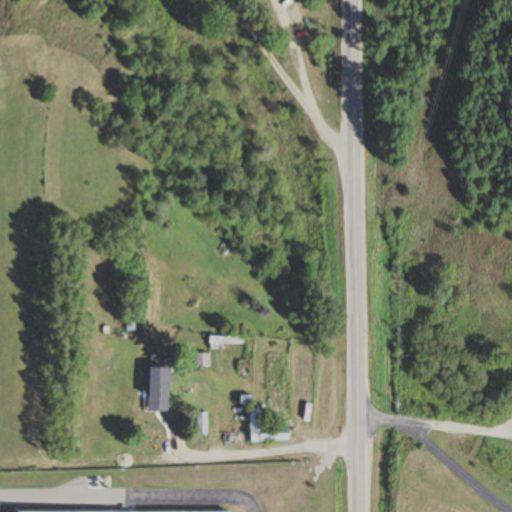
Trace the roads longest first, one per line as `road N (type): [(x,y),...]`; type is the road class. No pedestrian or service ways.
road 1 (primary): [(360,511),(353,0)]
road 2 (residential): [(359,421),(420,429),(471,488),(509,511)]
